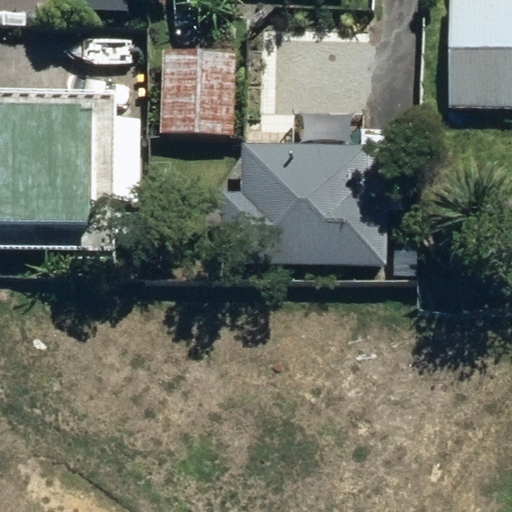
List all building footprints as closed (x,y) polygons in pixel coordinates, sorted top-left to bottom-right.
[(511,0),(456,0),(453,105),(511,106),(511,0)] [(165,135),(242,137),(243,54),(166,52),(165,135)] [(0,222),(108,223),(109,106),(0,104),(0,222)] [(225,193),(224,266),(395,268),(396,211),(414,212),(415,132),(370,131),(370,146),(250,144),(250,194),(225,193)] [(114,404),(195,458),(257,366),(157,295),(130,333),(81,298),(47,346),(119,395),(114,404)] [(399,450),(437,477),(496,393),(467,373),(472,367),(443,346),(440,350),(372,303),(312,388),(380,436),(376,444),(394,457),(399,450)] [(304,511),(343,455),(304,429),(252,507),(259,511),(304,511)] [(146,511),(143,509),(140,511),(104,511),(93,504),(98,498),(78,484),(73,492),(65,487),(46,511),(146,511)] [(392,511),(363,489),(348,508),(340,502),(332,511),(392,511)] [(499,511),(470,493),(456,511),(499,511)]
